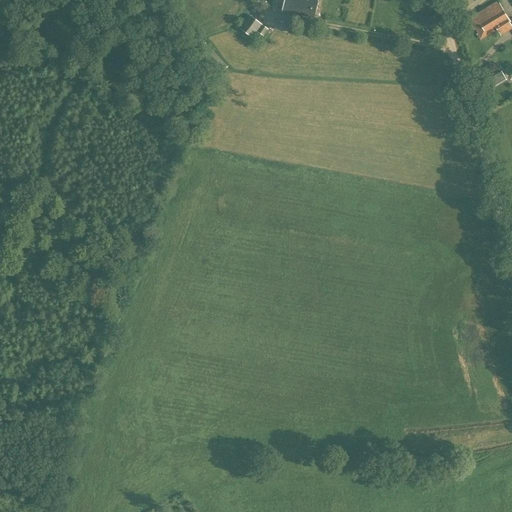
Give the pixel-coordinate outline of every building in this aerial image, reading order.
[(283,0),(282,11),(314,18),(317,0),(283,0)] [(469,20),(481,39),(498,29),(501,35),(511,28),(511,26),(509,22),(510,22),(498,2),(469,20)] [(238,27),(253,38),(257,32),(263,35),(268,28),(248,14),(238,27)] [(205,43),(196,51),(218,75),(227,66),(205,43)] [(485,81),(490,89),(506,79),(502,71),(485,81)]
